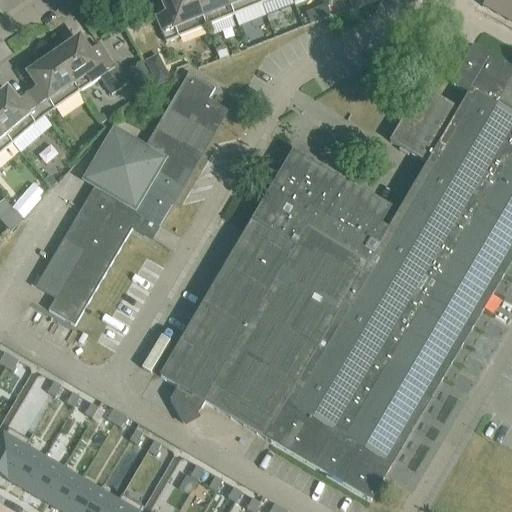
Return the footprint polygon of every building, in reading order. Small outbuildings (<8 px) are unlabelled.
[(207,27),(195,0),(162,0),(167,12),(156,17),(166,43),(207,27)] [(235,16),(227,0),(195,0),(207,27),(235,16)] [(262,5),(260,0),(227,0),(235,16),(262,5)] [(351,0),(355,8),(376,0),(351,0)] [(61,49),(53,55),(80,93),(100,80),(111,96),(127,86),(99,46),(89,53),(80,40),(63,51),(61,49)] [(511,72),(474,49),(452,86),(469,95),(460,111),(422,89),(390,142),(428,165),(399,214),(265,442),(371,504),(393,467),(392,466),(392,467),(388,465),(438,380),(442,382),(441,383),(442,384),(511,264),(511,72)] [(80,93),(53,55),(44,61),(46,63),(29,75),(38,88),(28,95),(45,118),(80,93)] [(215,89),(207,84),(189,74),(145,149),(115,131),(85,181),(97,188),(38,289),(56,300),(49,312),(66,322),(75,327),(132,229),(152,240),(227,113),(207,101),(215,89)] [(155,87),(146,74),(136,81),(145,94),(155,87)] [(45,118),(28,95),(18,103),(7,91),(0,97),(0,129),(13,145),(45,118)] [(0,156),(13,145),(0,129),(0,156)] [(265,442),(399,214),(293,152),(159,379),(178,390),(169,403),(182,425),(197,418),(204,406),(265,442)] [(4,201),(0,204),(0,219),(11,209),(4,201)] [(5,354),(0,362),(0,365),(6,369),(12,358),(5,354)] [(12,358),(6,369),(13,373),(19,363),(12,358)] [(54,384),(48,394),(55,398),(61,388),(54,384)] [(73,394),(67,405),(74,409),(80,399),(73,394)] [(91,405),(85,416),(92,420),(99,410),(91,405)] [(113,411),(107,421),(114,426),(120,415),(113,411)] [(120,415),(114,426),(121,430),(127,419),(120,415)] [(4,438),(0,444),(0,477),(6,481),(25,450),(25,451),(30,443),(9,430),(4,438)] [(136,432),(130,442),(137,446),(143,436),(136,432)] [(155,442),(148,453),(155,457),(162,447),(155,442)] [(25,450),(6,481),(25,492),(43,461),(25,451),(25,450)] [(43,461),(25,492),(44,503),(62,472),(43,461)] [(197,467),(191,478),(198,482),(204,471),(197,467)] [(62,472),(44,503),(59,511),(63,511),(80,483),(62,472)] [(186,476),(179,490),(189,496),(197,482),(186,476)] [(215,478),(209,489),(216,493),(223,482),(215,478)] [(80,483),(63,511),(88,511),(99,494),(80,483)] [(234,489),(228,500),(235,504),(241,493),(234,489)] [(99,494),(88,511),(113,511),(118,505),(117,504),(99,494)] [(118,505),(113,511),(141,511),(143,509),(122,496),(117,504),(118,505)] [(253,500),(247,511),(248,511),(255,511),(260,504),(253,500)]
